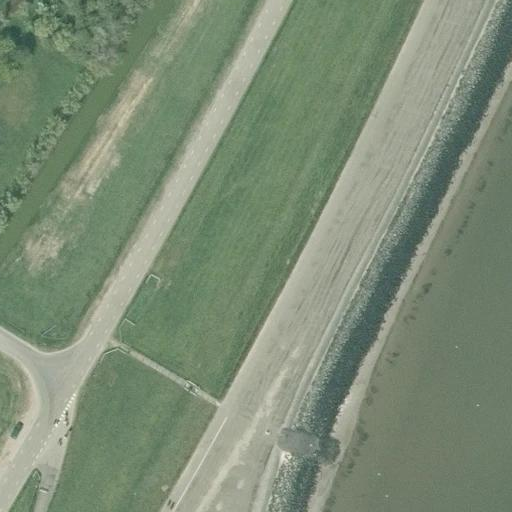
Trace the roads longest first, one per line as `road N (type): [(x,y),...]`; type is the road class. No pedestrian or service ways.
road 1 (tertiary): [(69,384),(275,0)]
road 2 (tertiary): [(0,502),(69,384)]
